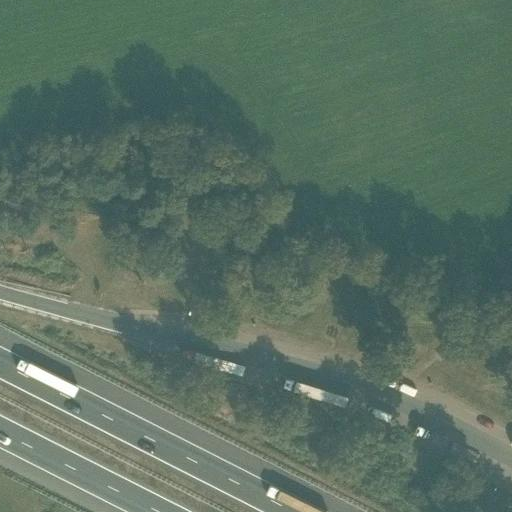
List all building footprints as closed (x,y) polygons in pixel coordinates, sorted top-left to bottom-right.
[(300,359),(355,371),(358,358),(303,346),(300,359)] [(166,347),(162,364),(213,376),(217,359),(166,347)] [(231,376),(283,389),(286,378),(234,364),(231,376)] [(431,441),(435,428),(383,412),(380,425),(431,441)] [(511,472),(471,453),(466,464),(511,486),(511,472)]
